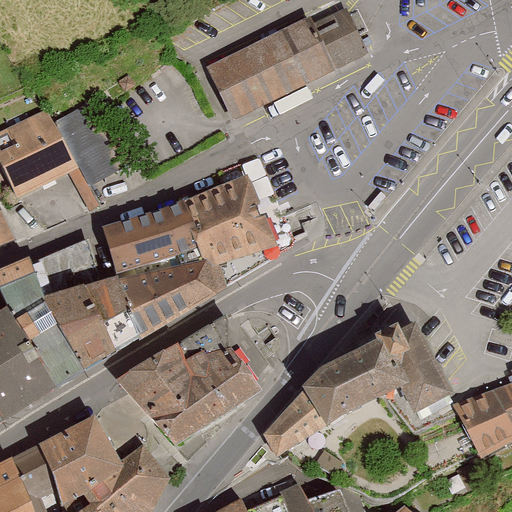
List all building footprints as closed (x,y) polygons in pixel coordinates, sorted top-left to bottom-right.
[(211,73),(233,118),(365,53),(346,14),(313,30),(310,24),(211,73)] [(54,124),(76,165),(88,187),(117,172),(84,111),(90,108),(96,118),(111,110),(104,97),(54,124)] [(0,165),(17,197),(76,165),(54,124),(47,112),(0,137),(0,165)] [(224,286),(275,255),(271,248),(275,245),(248,178),(182,205),(224,286)] [(138,339),(224,286),(182,205),(104,232),(117,276),(178,256),(182,268),(119,285),(138,339)] [(1,213),(0,214),(0,243),(12,237),(1,213)] [(85,371),(115,353),(88,294),(103,289),(89,247),(33,271),(45,305),(85,371)] [(32,264),(0,277),(0,293),(16,326),(55,389),(85,371),(45,305),(33,271),(32,264)] [(134,342),(138,339),(119,285),(113,286),(103,289),(88,294),(115,353),(134,342)] [(0,419),(1,422),(55,389),(16,326),(0,293),(0,419)] [(120,387),(177,446),(258,393),(230,352),(226,319),(120,387)] [(381,346),(323,375),(267,439),(279,456),(344,413),(403,384),(416,411),(449,395),(444,386),(437,374),(431,363),(428,357),(422,346),(416,335),(411,325),(378,341),(381,346)] [(501,448),(511,442),(511,389),(458,410),(479,455),(501,448)] [(120,467),(97,421),(41,449),(55,490),(62,507),(81,496),(120,467)] [(42,511),(38,497),(55,490),(41,449),(11,465),(29,511),(42,511)] [(144,449),(120,467),(81,496),(88,506),(78,511),(151,511),(167,480),(144,449)] [(0,511),(29,511),(11,465),(0,470),(0,511)] [(281,494),(283,500),(258,511),(312,511),(310,506),(300,486),(281,494)] [(312,511),(336,511),(327,498),(310,506),(312,511)] [(224,511),(245,511),(243,502),(224,511)]
